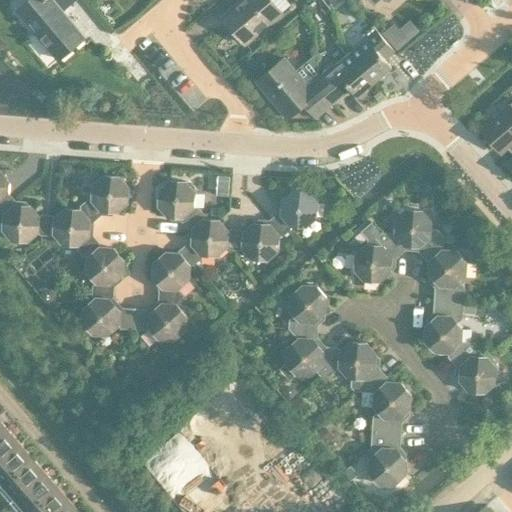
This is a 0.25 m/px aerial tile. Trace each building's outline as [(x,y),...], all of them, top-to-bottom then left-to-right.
[(63,12),(76,0),(29,0),(17,10),(58,59),(84,37),(63,12)] [(240,0),(223,15),(246,43),(282,12),(272,0),(240,0)] [(383,56),(393,49),(373,25),(363,34),(366,38),(350,52),(374,80),(391,66),(383,56)] [(413,25),(399,36),(408,46),(421,35),(413,25)] [(356,95),(374,80),(350,52),(333,66),(330,61),(322,68),(321,73),(323,75),(314,82),(332,103),(342,95),(340,92),(348,85),(356,95)] [(314,82),(309,86),(284,57),(257,80),(288,117),(305,103),(316,116),(332,103),(314,82)] [(511,101),(480,129),(495,145),(507,146),(511,152),(511,101)] [(6,178),(0,170),(0,214),(4,214),(15,203),(15,200),(9,192),(5,191),(6,178)] [(129,187),(119,175),(104,174),(93,184),(92,200),(87,199),(80,205),(80,209),(90,221),(94,221),(101,214),(102,210),(117,212),(128,202),(129,187)] [(195,192),(186,181),(170,180),(159,190),(158,204),(168,216),(183,217),(194,207),(195,192)] [(318,202),(308,190),(294,189),(283,198),(282,212),(277,212),(270,219),(270,223),(280,235),(284,235),(291,229),(292,225),(306,226),(317,216),(318,202)] [(39,216),(29,205),(15,203),(4,214),(2,228),(12,239),(27,241),(38,232),(40,234),(50,235),(53,232),(54,216),(52,214),(42,213),(39,216)] [(94,221),(90,221),(80,209),(65,209),(54,216),(53,232),(63,243),(78,244),(77,249),(80,252),(96,238),(93,235),(94,221)] [(431,222),(422,211),(407,209),(395,219),(394,233),(405,245),(418,246),(418,251),(425,260),(430,260),(442,250),(443,250),(443,236),(437,229),(431,228),(431,222)] [(228,230),(219,219),(204,218),(192,228),(191,242),(187,242),(180,248),(180,252),(189,264),(194,264),(201,258),(202,254),(216,255),(227,246),(228,230)] [(280,235),(270,223),(255,221),(245,231),(242,228),(230,227),(228,230),(227,246),(230,249),(239,249),(243,246),(252,258),(268,258),(279,249),(280,235)] [(394,233),(381,232),(371,221),(361,231),(367,239),(367,244),(355,254),(354,269),(364,280),(379,281),(390,271),(391,257),(396,258),(405,250),(405,245),(394,233)] [(99,246),(99,242),(96,238),(80,252),(83,256),(87,256),(86,271),(96,282),(111,283),(122,273),(123,259),(113,247),(99,246)] [(456,250),(443,250),(442,250),(430,260),(429,274),(438,285),(435,287),(434,300),(463,302),(464,286),(460,281),(465,276),(466,262),(456,250)] [(189,264),(180,252),(165,251),(153,262),(152,276),(162,287),(177,288),(188,279),(189,264)] [(326,297),(317,286),(302,285),(290,295),(289,310),(294,315),(289,319),(288,328),(297,338),(314,339),(317,336),(318,325),(315,321),(325,312),(326,297)] [(119,310),(109,298),(94,297),(83,306),(82,321),(92,333),(106,334),(117,324),(120,328),(133,328),(135,307),(122,307),(119,310)] [(462,318),(463,302),(434,300),(433,312),(436,316),(425,325),(424,340),(434,351),(448,352),(460,341),(461,327),(457,322),(462,318)] [(186,314),(177,303),(162,302),(151,311),(148,308),(135,307),(133,328),(146,329),(149,327),(158,338),(160,338),(160,345),(173,345),(173,339),(185,329),(186,314)] [(71,331),(78,324),(72,316),(69,315),(63,321),(71,331)] [(195,339),(201,333),(193,324),(186,329),(195,339)] [(322,349),(314,339),(297,338),(287,347),(286,362),(296,373),(310,374),(315,370),(320,375),(329,376),(339,367),(339,366),(340,350),(337,347),(325,346),(322,349)] [(376,353),(366,342),(351,341),(340,350),(339,366),(339,367),(348,377),(351,377),(350,386),(353,391),(361,391),(374,392),(387,381),(387,377),(379,368),(375,367),(376,353)] [(480,349),(474,342),(460,341),(448,352),(448,356),(456,365),(460,366),(459,380),(469,391),(484,392),(495,382),(496,367),(486,356),(480,356),(480,349)] [(410,394),(401,382),(387,381),(374,392),(361,391),(360,405),(373,406),(378,411),(373,415),(372,431),(401,434),(402,421),(399,418),(409,409),(410,394)] [(298,392),(294,387),(286,387),(281,391),(289,400),(298,392)] [(295,407),(303,400),(298,395),(290,402),(295,407)] [(321,439),(329,431),(324,426),(316,434),(321,439)] [(0,461),(21,444),(8,429),(0,435),(0,461)] [(400,446),(401,434),(372,431),(371,448),(375,453),(370,457),(369,472),(379,483),(393,484),(405,474),(406,460),(397,449),(400,446)] [(0,484),(1,485),(33,458),(21,444),(0,461),(0,484)] [(14,500),(46,473),(33,458),(1,485),(14,500)] [(23,511),(28,511),(58,487),(46,473),(14,500),(23,511)] [(58,511),(71,501),(58,487),(28,511),(58,511)] [(80,511),(71,501),(58,511),(80,511)]
